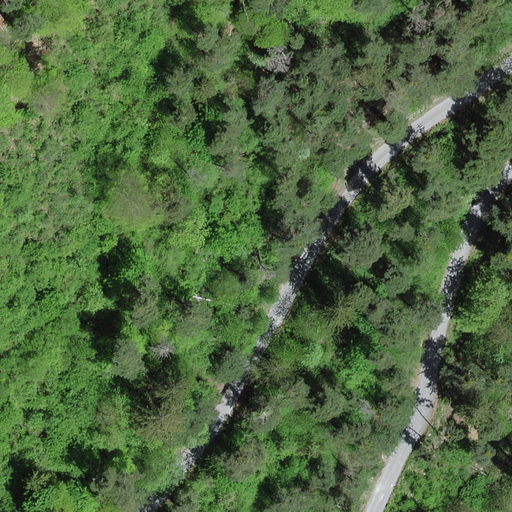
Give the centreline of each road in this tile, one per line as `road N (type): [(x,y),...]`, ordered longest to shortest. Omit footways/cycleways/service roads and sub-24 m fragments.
road 1 (track): [(150,511),(379,154),(511,63)]
road 2 (track): [(511,173),(472,222),(423,403),(375,511)]
